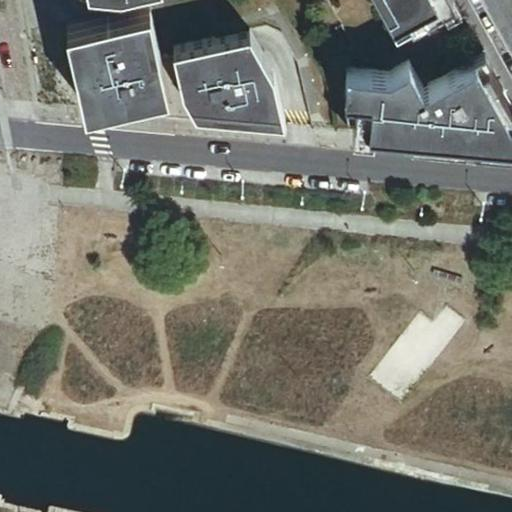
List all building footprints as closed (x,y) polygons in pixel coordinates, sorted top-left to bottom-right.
[(380,0),(395,26),(407,19),(413,30),(456,5),(453,0),(380,0)] [(135,99),(168,92),(149,8),(68,26),(86,109),(135,99)] [(184,88),(200,119),(287,127),(275,73),(251,30),(175,47),(184,88)] [(511,106),(482,53),(424,86),(408,59),(391,69),(350,66),(347,97),(358,97),(355,133),(511,146),(511,106)] [(168,92),(135,99),(139,114),(200,119),(184,88),(168,92)]
